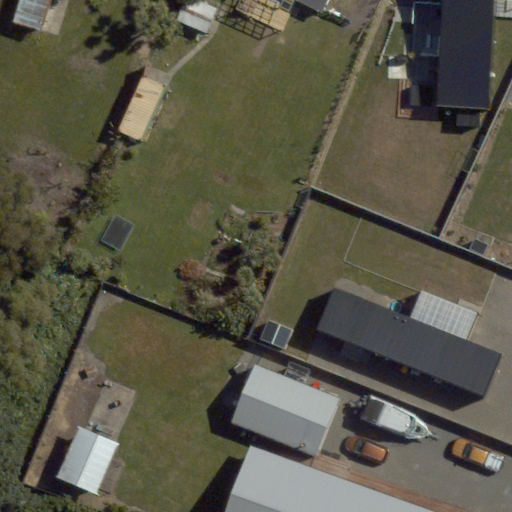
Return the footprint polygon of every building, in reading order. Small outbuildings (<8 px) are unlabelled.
[(122,130),(148,140),(169,90),(220,35),(226,3),(209,0),(159,0),(155,23),(210,33),(168,75),(147,67),(122,130)] [(358,0),(252,0),(233,35),(338,75),(358,0)] [(251,224),(225,210),(196,268),(222,281),(251,224)] [(116,367),(86,356),(39,476),(68,488),(116,367)] [(174,392),(152,380),(96,485),(119,496),(174,392)]
